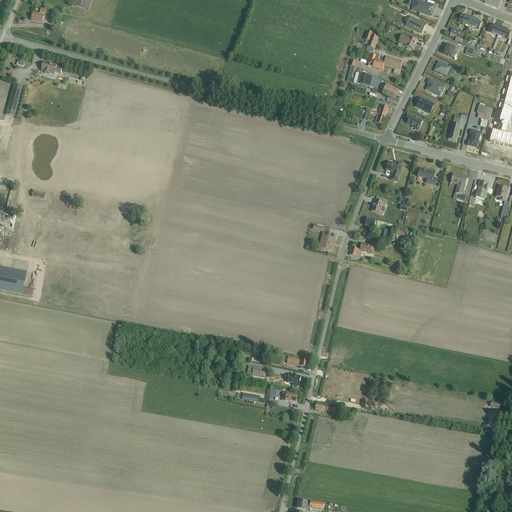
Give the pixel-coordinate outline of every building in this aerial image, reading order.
[(73,0),(72,5),(89,10),(92,0),(73,0)] [(431,14),(412,8),(411,10),(432,17),(435,5),(434,5),(435,2),(426,0),(425,0),(423,0),(414,0),(434,6),(432,13),(431,14)] [(434,6),(414,0),(413,0),(413,2),(413,3),(412,5),(413,5),(412,8),(431,14),(432,13),(434,6)] [(33,14),(31,20),(43,23),(44,16),(33,14)] [(469,26),(472,19),(462,15),(459,23),(469,26)] [(410,17),(406,26),(422,34),(426,25),(410,17)] [(472,19),(469,26),(479,30),(482,23),(481,23),(472,19)] [(498,36),(501,28),(492,25),(492,24),(488,32),(498,36)] [(501,28),(498,36),(502,38),(508,40),(511,32),(501,28)] [(450,33),(449,36),(454,38),(455,35),(464,38),(465,34),(452,29),(450,33)] [(368,31),(365,40),(366,40),(365,44),(367,45),(367,47),(366,50),(373,52),(374,50),(378,38),(372,36),(372,33),(368,31)] [(402,35),(398,42),(405,46),(413,50),(415,44),(416,44),(418,41),(409,37),(409,38),(402,35)] [(448,45),(443,54),(451,58),(454,59),(458,50),(448,45)] [(468,48),(465,54),(476,58),(478,52),(468,48)] [(369,63),(368,66),(382,71),(384,66),(394,70),(393,73),(399,75),(403,62),(377,54),(376,56),(371,54),(368,63),(369,63)] [(350,66),(347,81),(351,82),(356,61),(351,60),(350,66)] [(44,62),(41,71),(45,72),(44,74),(50,75),(50,74),(54,75),(55,73),(61,75),(63,69),(57,67),(57,66),(44,62)] [(451,75),(453,71),(454,70),(450,69),(451,68),(439,63),(435,71),(446,76),(445,77),(449,79),(451,75)] [(353,82),(353,83),(370,87),(369,89),(374,90),(374,89),(377,89),(379,83),(380,83),(381,80),(380,80),(380,79),(362,75),(363,73),(361,72),(361,71),(358,70),(357,73),(356,73),(354,82),(353,82)] [(499,142),(499,144),(503,145),(511,147),(511,131),(511,129),(511,125),(511,120),(511,76),(499,123),(495,122),(490,140),(499,142)] [(429,84),(426,90),(441,97),(445,88),(429,80),(427,83),(429,84)] [(14,84),(6,115),(13,117),(22,86),(14,84)] [(386,85),(382,95),(394,101),(396,95),(397,96),(398,93),(398,92),(398,91),(386,85)] [(420,98),(416,107),(430,114),(434,105),(420,98)] [(479,106),(477,113),(479,114),(477,119),(481,120),(481,121),(480,126),(483,127),(482,130),(485,131),(486,128),(487,123),(489,123),(492,109),(484,107),(485,105),(480,104),(480,106),(479,106)] [(367,107),(366,110),(378,114),(385,116),(388,107),(381,105),(378,112),(371,111),(372,109),(367,107)] [(378,114),(375,122),(383,125),(385,116),(378,114)] [(411,116),(407,124),(415,127),(415,128),(419,130),(423,122),(411,116)] [(452,123),(448,140),(456,142),(461,126),(452,123)] [(471,130),(467,146),(477,148),(481,133),(471,130)] [(389,162),(386,171),(393,173),(391,181),(398,183),(403,164),(396,162),(396,164),(389,162)] [(420,169),(418,178),(427,180),(426,184),(436,186),(438,179),(434,178),(435,173),(420,169)] [(469,204),(471,197),(462,195),(467,178),(453,175),(451,184),(457,185),(455,194),(458,195),(456,200),(469,204)] [(476,197),(484,200),(486,193),(487,189),(489,184),(480,182),(476,197)] [(505,216),(507,207),(508,203),(505,202),(508,189),(503,188),(502,189),(498,187),(496,197),(500,198),(499,200),(505,202),(501,217),(500,222),(503,222),(504,218),(505,216)] [(33,189),(31,197),(44,200),(45,192),(33,189)] [(386,203),(376,200),(371,211),(379,214),(381,211),(382,207),(385,208),(386,204),(386,203)] [(366,218),(365,226),(374,228),(376,221),(366,218)] [(17,219),(15,226),(22,228),(24,221),(17,219)] [(378,220),(377,224),(382,226),(382,224),(384,224),(384,225),(391,226),(390,229),(393,230),(395,225),(378,220)] [(335,240),(336,240),(337,235),(329,233),(331,228),(317,224),(316,226),(314,225),(313,230),(323,233),(319,248),(331,251),(333,245),(332,245),(332,243),(334,243),(335,240)] [(396,227),(395,234),(404,236),(406,230),(396,227)] [(384,229),(383,237),(390,239),(391,231),(384,229)] [(352,248),(350,255),(360,258),(362,251),(373,254),(376,244),(370,243),(369,245),(362,243),(360,250),(352,248)] [(400,261),(395,267),(400,271),(401,270),(406,271),(407,266),(404,265),(405,265),(400,261)] [(0,290),(22,295),(23,287),(26,272),(0,266),(0,290)] [(23,287),(22,295),(32,297),(32,295),(33,290),(23,287)] [(288,357),(287,364),(300,367),(300,366),(308,368),(309,362),(288,357)] [(249,366),(247,373),(250,373),(249,376),(265,379),(267,373),(261,372),(261,368),(249,366)] [(296,377),(296,376),(289,374),(287,383),(292,384),(292,385),(298,387),(300,378),(296,377)] [(270,389),(269,396),(279,398),(280,394),(282,394),(282,391),(270,389)] [(286,398),(285,401),(295,403),(297,395),(287,393),(287,392),(283,392),(282,397),(286,398)] [(243,393),(242,399),(266,404),(267,400),(260,399),(260,396),(243,393)] [(491,401),(490,407),(500,409),(502,403),(491,401)] [(317,405),(316,409),(323,411),(327,412),(327,411),(333,412),(336,412),(336,411),(338,411),(338,413),(339,414),(340,412),(339,411),(340,409),(317,405)] [(298,501),(297,508),(307,510),(307,508),(309,509),(310,508),(323,510),(324,503),(311,501),(310,503),(298,501)]
